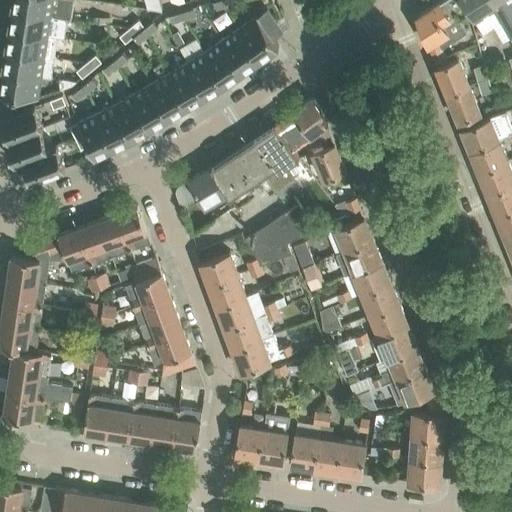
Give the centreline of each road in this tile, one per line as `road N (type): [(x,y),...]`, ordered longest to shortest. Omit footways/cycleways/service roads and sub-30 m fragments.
road 1 (residential): [(319,57),(460,409),(453,511)]
road 2 (residential): [(207,480),(223,372),(150,168)]
road 3 (residential): [(511,293),(391,2)]
road 4 (residential): [(207,480),(0,448)]
road 5 (residential): [(407,511),(207,480)]
road 6 (residential): [(150,168),(319,57)]
road 7 (residential): [(4,222),(150,168)]
